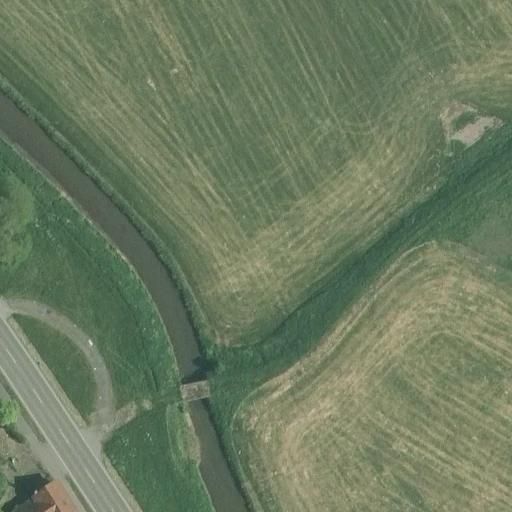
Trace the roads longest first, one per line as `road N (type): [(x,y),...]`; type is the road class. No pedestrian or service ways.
road 1 (track): [(511,154),(416,227),(287,365),(179,392),(75,443)]
road 2 (primary): [(0,338),(122,511)]
